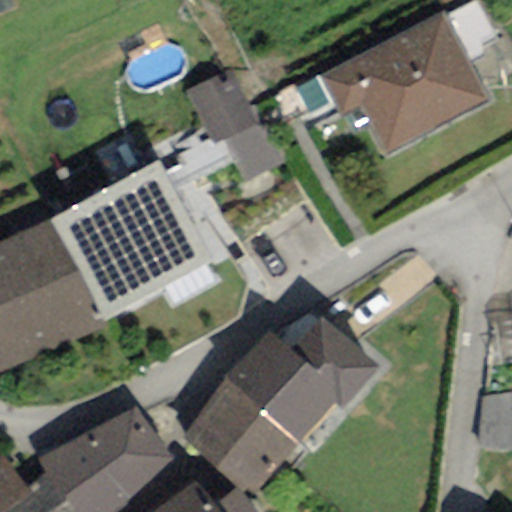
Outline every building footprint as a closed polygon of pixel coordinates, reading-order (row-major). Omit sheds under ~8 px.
[(442,13),(319,76),(339,116),(359,106),(387,160),(490,107),(442,13)] [(235,70),(185,92),(210,148),(222,143),(259,127),(235,70)] [(283,164),(259,127),(222,143),(244,184),(283,164)] [(159,162),(50,221),(105,321),(213,262),(159,162)] [(0,375),(105,321),(50,221),(0,243),(0,375)] [(511,309),(489,313),(498,368),(511,365),(511,309)] [(320,320),(291,352),(341,396),(334,404),(340,410),(376,370),(320,320)] [(291,352),(268,336),(228,377),(185,441),(247,498),(334,404),(341,396),(291,352)] [(511,391),(481,398),(477,450),(511,453),(511,391)] [(135,408),(38,459),(47,474),(71,511),(116,511),(173,467),(135,408)] [(2,458),(0,459),(0,511),(71,511),(47,474),(24,487),(2,458)] [(218,511),(213,504),(196,482),(155,511),(218,511)] [(253,511),(235,488),(213,504),(218,511),(253,511)]
